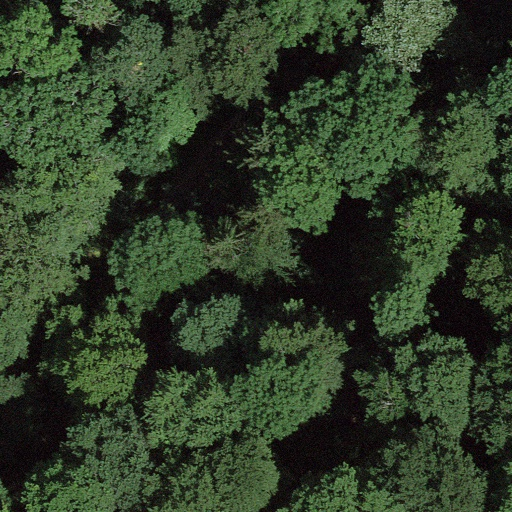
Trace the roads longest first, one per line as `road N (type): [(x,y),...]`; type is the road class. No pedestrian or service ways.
road 1 (track): [(136,273),(222,149),(309,61),(390,10),(434,0)]
road 2 (track): [(12,511),(136,273)]
